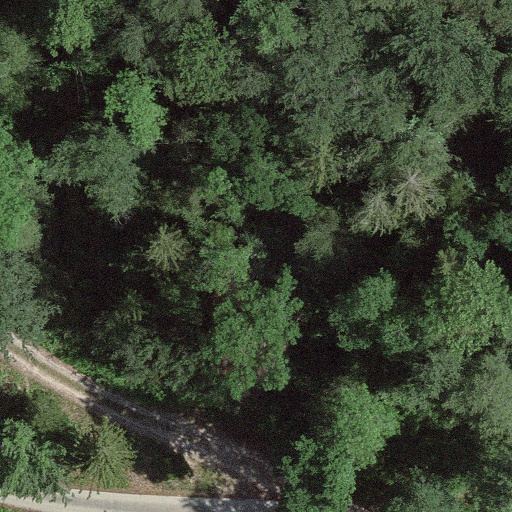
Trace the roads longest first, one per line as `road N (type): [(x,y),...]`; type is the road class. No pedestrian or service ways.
road 1 (track): [(325,511),(0,338)]
road 2 (track): [(0,491),(166,511)]
